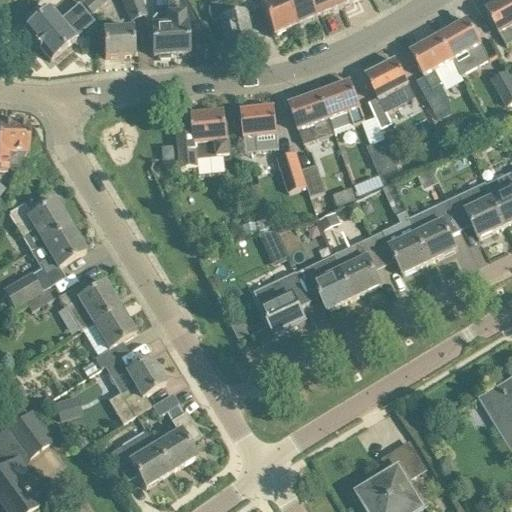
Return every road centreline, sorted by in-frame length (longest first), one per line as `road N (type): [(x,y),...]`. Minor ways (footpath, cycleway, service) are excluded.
road 1 (residential): [(62,96),(275,72),(346,53),(435,0)]
road 2 (residential): [(219,400),(64,138),(62,96)]
road 3 (residential): [(511,265),(219,400)]
road 4 (residential): [(260,469),(511,314)]
